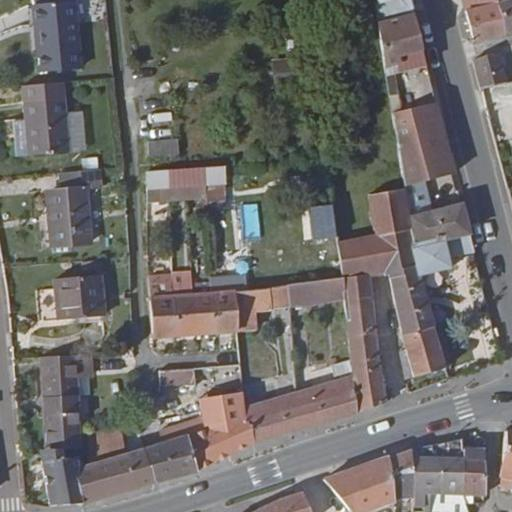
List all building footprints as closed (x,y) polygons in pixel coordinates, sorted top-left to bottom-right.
[(374,0),(378,25),(412,18),(407,0),(374,0)] [(511,0),(466,0),(476,43),(511,33),(511,0)] [(38,71),(76,69),(71,1),(33,4),(38,71)] [(385,67),(386,73),(399,151),(419,265),(389,273),(408,354),(399,357),(403,377),(422,373),(444,366),(421,277),(452,268),(447,243),(459,240),(463,257),(472,255),(461,210),(429,218),(427,207),(422,208),(421,201),(425,200),(423,186),(453,179),(444,142),(423,59),(412,18),(378,25),(385,67)] [(483,78),(486,90),(511,84),(511,78),(507,58),(498,60),(497,59),(479,63),(483,78)] [(299,87),(299,64),(274,63),(273,87),(299,87)] [(66,148),(64,108),(62,82),(22,84),(24,111),(26,151),(66,148)] [(66,148),(82,147),(78,107),(64,108),(66,148)] [(16,151),(26,151),(24,111),(13,112),(16,151)] [(144,151),(173,149),(171,135),(143,137),(144,151)] [(383,402),(371,278),(389,273),(419,265),(399,151),(374,155),(378,184),(367,186),(371,215),(376,239),(352,243),(344,186),(332,187),(341,280),(350,377),(355,412),(383,402)] [(255,174),(267,173),(267,164),(254,165),(255,174)] [(201,181),(199,166),(179,167),(181,182),(201,181)] [(217,181),(216,166),(199,166),(201,181),(217,181)] [(142,183),(162,183),(161,167),(141,168),(142,183)] [(181,182),(179,167),(161,167),(162,183),(181,182)] [(82,187),(98,186),(96,169),(59,171),(60,188),(48,189),(50,218),(46,218),(47,238),(85,236),(82,187)] [(164,334),(175,334),(171,284),(169,263),(147,264),(151,335),(164,334)] [(245,274),(210,276),(211,281),(212,292),(233,291),(246,290),(245,274)] [(51,320),(94,316),(91,275),(48,278),(51,320)] [(212,292),(211,281),(190,282),(194,332),(205,332),(215,331),(212,292)] [(185,333),(194,332),(190,282),(171,284),(175,334),(185,333)] [(270,289),(246,290),(233,291),(235,330),(272,327),(270,289)] [(225,330),(235,330),(233,291),(212,292),(215,331),(225,330)] [(71,352),(39,353),(42,397),(73,396),(71,352)] [(161,385),(195,382),(192,369),(159,371),(161,385)] [(355,412),(350,377),(289,396),(298,428),(325,420),(332,417),(355,412)] [(79,425),(74,425),(73,396),(42,397),(45,445),(80,444),(79,425)] [(289,396),(240,411),(241,419),(247,445),(272,436),(298,428),(289,396)] [(229,454),(247,445),(241,419),(204,429),(210,464),(229,454)] [(190,471),(203,468),(210,464),(204,429),(184,435),(182,425),(157,430),(158,443),(169,476),(190,471)] [(511,435),(505,433),(501,476),(511,479),(511,435)] [(460,511),(461,494),(462,450),(462,440),(438,445),(413,450),(414,496),(414,511),(460,511)] [(141,447),(87,463),(80,465),(72,468),(81,500),(120,490),(154,480),(141,447)] [(484,493),(485,449),(462,450),(461,494),(483,493),(484,493)] [(368,511),(390,505),(396,496),(414,496),(413,450),(372,464),(326,479),(355,511),(368,511)] [(47,503),(58,503),(65,502),(81,500),(72,468),(80,465),(74,453),(40,456),(44,483),(47,503)] [(511,488),(511,479),(501,476),(502,487),(511,488)] [(286,499),(261,510),(262,511),(308,511),(301,493),(286,499)]
